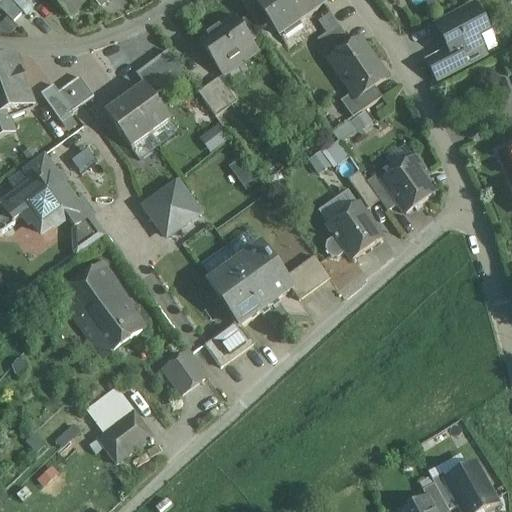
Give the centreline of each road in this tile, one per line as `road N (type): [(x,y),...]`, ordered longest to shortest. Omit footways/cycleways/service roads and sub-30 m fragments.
road 1 (residential): [(126,511),(470,201)]
road 2 (residential): [(361,0),(388,36),(470,201)]
road 3 (residential): [(0,45),(74,44),(181,0)]
road 4 (residential): [(470,201),(511,331)]
